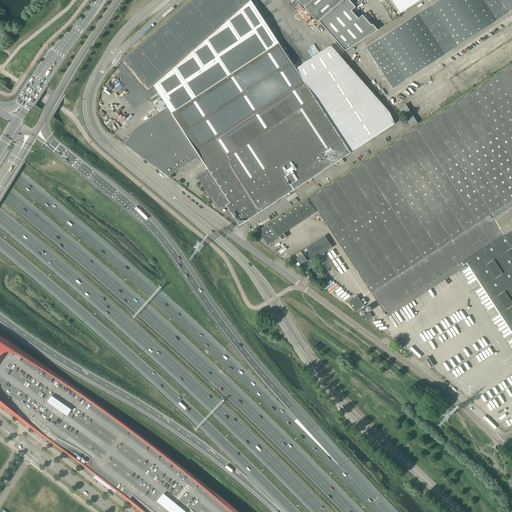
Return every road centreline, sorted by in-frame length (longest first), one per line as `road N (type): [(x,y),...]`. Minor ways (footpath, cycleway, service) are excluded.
road 1 (secondary): [(156,0),(116,37),(91,81),(84,98),(90,130),(244,267),(334,398),(394,451)]
road 2 (secondary): [(394,451),(337,394),(266,283),(92,122),(89,100),(110,54),(161,0)]
road 3 (motorway): [(350,511),(184,349),(0,190)]
road 4 (motorway): [(348,481),(179,317),(0,164)]
road 5 (motorway): [(348,481),(145,220),(35,133)]
road 6 (motorway): [(0,217),(139,336),(320,511)]
road 7 (motorway): [(0,242),(292,511)]
road 8 (motorway): [(0,317),(194,441),(278,511)]
road 9 (unclassified): [(301,286),(500,443)]
road 10 (unclassified): [(301,286),(110,141)]
road 11 (secondary): [(35,133),(117,0)]
road 12 (secondary): [(99,0),(23,107)]
